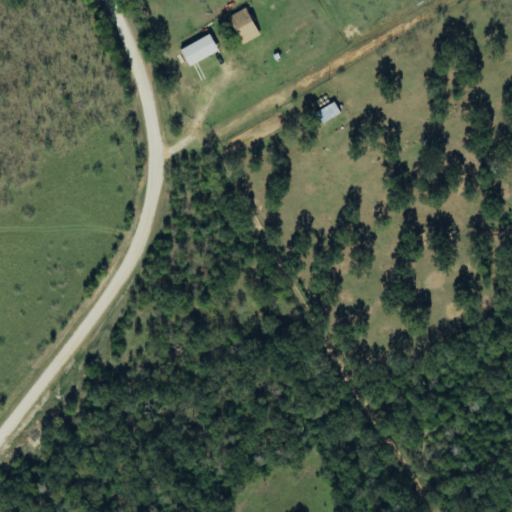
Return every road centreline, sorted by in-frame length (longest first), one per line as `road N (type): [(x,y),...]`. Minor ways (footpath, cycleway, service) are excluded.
road 1 (residential): [(0,436),(118,284),(150,214),(151,127),(110,0)]
road 2 (residential): [(442,0),(232,125),(155,154)]
